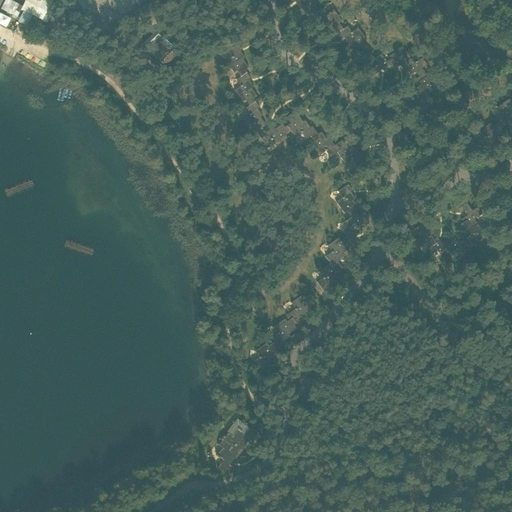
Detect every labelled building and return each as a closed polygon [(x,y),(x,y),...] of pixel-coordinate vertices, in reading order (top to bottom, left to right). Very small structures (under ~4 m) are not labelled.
[(0,0),(0,10),(1,9),(17,17),(23,6),(10,0),(0,0)] [(311,13),(312,14),(318,10),(315,6),(318,3),(315,0),(290,0),(293,3),(295,2),(300,9),(302,7),(308,16),(311,13)] [(335,31),(337,33),(343,29),(339,24),(342,22),(333,10),(327,14),(322,7),(318,10),(312,14),(317,21),(319,20),(324,27),(326,25),(332,34),(335,31)] [(343,29),(337,33),(341,39),(343,38),(348,45),(351,43),(356,52),(360,49),(362,52),(368,47),(364,41),(367,39),(358,27),(351,33),(346,26),(343,29)] [(236,71),(240,77),(247,73),(245,70),(249,68),(243,60),(245,58),(240,51),(242,49),(238,43),(227,51),(231,57),(225,62),(233,74),(236,71)] [(406,74),(408,73),(412,70),(407,62),(411,59),(406,52),(398,57),(394,52),(389,55),(391,58),(395,64),(392,67),(394,70),(400,66),(406,74)] [(387,70),(392,67),(395,64),(391,58),(387,61),(382,54),(374,59),(378,64),(370,70),(374,75),(382,69),(387,75),(390,73),(387,70)] [(416,72),(419,76),(422,80),(427,76),(421,68),(426,65),(422,58),(414,63),(411,59),(407,62),(412,70),(408,73),(410,76),(416,72)] [(245,100),(249,106),(256,101),(254,99),(257,97),(252,88),(254,87),(249,80),(251,78),(247,73),(240,77),(236,80),(240,86),(234,90),(242,102),(245,100)] [(412,91),(413,92),(416,97),(425,92),(427,96),(434,91),(429,83),(434,80),(430,74),(427,76),(422,80),(419,76),(416,78),(420,85),(412,91)] [(416,97),(413,92),(410,95),(414,101),(406,107),(410,112),(418,107),(421,112),(428,108),(422,99),(427,96),(425,92),(416,97)] [(495,118),(498,122),(502,128),(509,124),(507,122),(511,118),(511,100),(511,102),(509,99),(497,107),(501,114),(495,118)] [(254,129),(258,135),(264,131),(262,128),(266,125),(260,117),(263,116),(257,108),(259,107),(256,101),(249,106),(244,109),(249,115),(242,120),(250,132),(254,129)] [(305,140),(310,137),(316,132),(312,126),(310,128),(305,120),(303,122),(297,114),(294,116),(292,114),(286,118),(290,123),(285,127),(289,133),(291,132),(295,138),(301,134),(305,140)] [(502,128),(498,122),(493,126),(491,123),(479,131),(484,137),(477,142),(485,152),(490,148),(489,146),(496,141),(495,139),(503,133),(500,129),(502,128)] [(286,135),(289,133),(285,127),(282,123),(274,129),(273,127),(265,132),(264,131),(258,135),(264,145),(271,141),(275,147),(288,139),(286,135)] [(330,158),(338,153),(342,150),(338,143),(334,145),(329,138),(327,140),(321,132),(318,134),(316,132),(310,137),(313,142),(310,144),(319,156),(325,152),(330,158)] [(342,150),(338,153),(345,164),(352,160),(356,166),(366,159),(362,153),(360,154),(355,147),(353,148),(347,140),(344,143),(342,140),(338,143),(342,150)] [(347,207),(353,216),(357,213),(356,211),(359,208),(353,200),(356,199),(350,191),(352,190),(348,184),(337,192),(341,198),(335,203),(341,211),(347,207)] [(461,220),(463,223),(467,220),(472,228),(477,225),(474,220),(483,214),(477,207),(472,211),(467,203),(461,207),(467,215),(461,220)] [(343,233),(346,237),(350,243),(356,238),(355,236),(362,231),(361,229),(369,223),(366,220),(369,218),(365,212),(359,216),(357,213),(353,216),(350,218),(355,224),(343,233)] [(461,237),(463,240),(466,238),(470,243),(472,246),(478,242),(475,238),(482,232),(477,225),(472,228),(467,220),(463,223),(461,224),(467,232),(461,237)] [(428,242),(431,247),(436,243),(434,240),(431,235),(435,233),(432,229),(426,234),(420,225),(414,229),(420,237),(415,241),(420,248),(428,242)] [(324,257),(330,264),(332,268),(339,263),(337,260),(344,255),(343,253),(351,248),(348,244),(350,243),(346,237),(341,241),(339,238),(327,246),(331,252),(324,257)] [(436,243),(431,247),(428,249),(432,254),(437,251),(442,259),(449,254),(446,248),(453,243),(451,239),(450,237),(442,243),(437,237),(434,240),(436,243)] [(454,237),(451,239),(453,243),(446,248),(449,254),(454,251),(460,258),(468,253),(464,247),(470,243),(466,238),(463,240),(459,243),(454,237)] [(332,268),(330,264),(318,272),(323,278),(317,282),(324,293),(330,289),(329,287),(336,281),(335,279),(343,273),(340,270),(343,268),(339,263),(332,268)] [(289,314),(292,318),(296,325),(302,320),(301,318),(308,313),(306,311),(315,306),(312,301),(315,300),(310,294),(305,298),(303,295),(290,303),(295,310),(289,314)] [(271,338),(274,342),(278,349),(284,345),(283,342),(290,337),(289,335),(295,330),(293,327),(296,325),(292,318),(287,322),(285,319),(273,327),(277,334),(271,338)] [(273,352),(278,349),(274,342),(269,346),(267,343),(254,352),(259,358),(253,362),(260,373),(266,369),(265,367),(272,362),(270,360),(275,356),(273,352)] [(233,457),(236,459),(241,453),(246,447),(243,445),(248,439),(255,444),(262,436),(251,427),(244,434),(241,432),(242,431),(239,428),(232,436),(228,433),(225,436),(224,435),(222,438),(220,440),(222,441),(219,445),(222,448),(216,456),(220,459),(221,458),(224,460),(217,468),(228,477),(235,469),(228,463),(233,457)]
